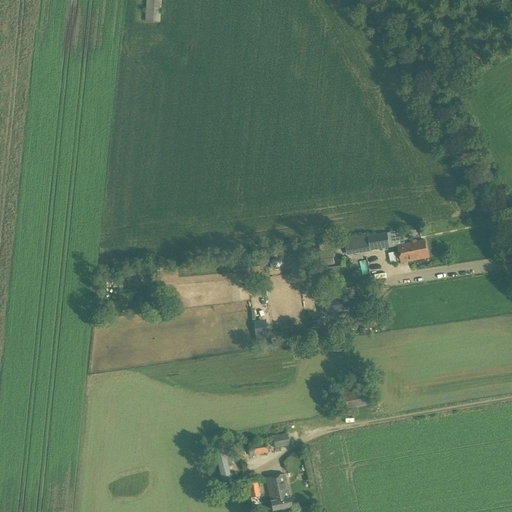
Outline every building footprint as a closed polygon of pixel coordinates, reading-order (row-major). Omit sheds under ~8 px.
[(159,23),(161,0),(145,0),(144,22),(159,23)] [(347,255),(390,248),(389,241),(396,239),(395,232),(387,233),(344,240),(347,255)] [(409,262),(429,258),(426,240),(398,245),(399,251),(395,253),(397,262),(401,261),(402,264),(409,262)] [(300,259),(315,257),(313,249),(299,251),(300,259)] [(332,250),(320,252),(321,259),(320,260),(321,266),(334,265),(333,258),(332,250)] [(248,268),(270,264),(268,253),(246,257),(248,268)] [(271,266),(271,267),(272,267),(272,268),(272,269),(273,270),(274,271),(275,271),(275,272),(276,272),(277,272),(278,272),(279,272),(280,272),(281,271),(282,271),(282,270),(283,270),(283,269),(283,268),(284,268),(284,267),(284,266),(284,265),(284,264),(284,263),(283,263),(283,262),(282,261),(281,261),(281,260),(280,260),(279,260),(278,260),(278,259),(277,259),(277,260),(276,260),(275,260),(274,260),(274,261),(273,261),(273,262),(272,262),(272,263),(272,264),(272,265),(271,265),(271,266)] [(300,264),(300,265),(300,266),(301,266),(301,267),(301,268),(302,268),(302,269),(303,269),(304,269),(304,270),(305,270),(306,270),(307,270),(308,269),(309,269),(309,268),(310,268),(310,267),(311,267),(311,266),(311,265),(311,264),(311,263),(311,262),(311,261),(310,261),(310,260),(309,260),(309,259),(308,259),(307,259),(306,259),(305,259),(304,259),(303,259),(303,260),(302,260),(301,261),(301,262),(300,262),(300,263),(300,264)] [(358,309),(356,294),(319,300),(320,308),(326,307),(328,314),(358,309)] [(256,338),(267,337),(265,321),(254,322),(256,338)] [(366,388),(365,385),(341,389),(342,396),(344,409),(369,405),(369,403),(375,402),(373,390),(372,387),(366,388)] [(275,448),(289,445),(286,434),(273,437),(275,448)] [(224,451),(221,438),(212,440),(213,447),(221,480),(230,478),(226,463),(233,461),(232,457),(234,456),(232,450),(224,451)] [(249,456),(267,453),(266,443),(247,446),(249,456)] [(273,511),(291,507),(284,475),(266,479),(273,511)] [(250,498),(260,496),(257,480),(247,482),(250,498)]
